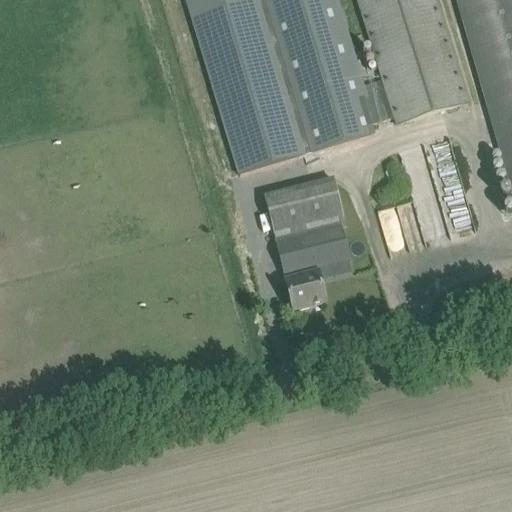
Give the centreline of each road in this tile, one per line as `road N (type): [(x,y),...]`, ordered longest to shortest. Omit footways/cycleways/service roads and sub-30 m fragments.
road 1 (unclassified): [(0,462),(511,335)]
road 2 (unknown): [(411,360),(402,300),(408,279),(511,233)]
